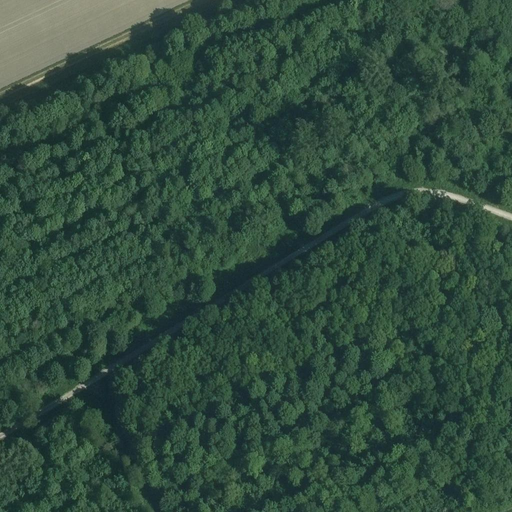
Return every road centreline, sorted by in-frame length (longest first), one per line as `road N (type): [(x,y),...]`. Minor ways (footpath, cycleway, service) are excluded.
road 1 (track): [(511,217),(436,193),(395,196),(0,436)]
road 2 (track): [(156,511),(94,379)]
